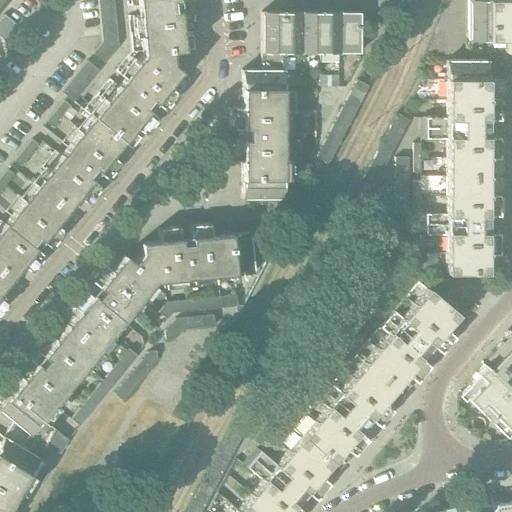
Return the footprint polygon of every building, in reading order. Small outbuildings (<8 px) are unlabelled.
[(135,0),(139,36),(179,33),(192,31),(190,10),(182,11),(181,1),(189,0),(188,0),(135,0)] [(113,1),(98,3),(98,10),(114,8),(113,1)] [(487,42),(487,1),(468,1),(467,42),(487,42)] [(506,42),(506,1),(487,1),(487,42),(506,42)] [(114,8),(98,10),(99,17),(115,15),(114,8)] [(260,13),(260,31),(281,31),(281,13),(260,13)] [(300,13),(281,13),(281,31),(281,49),(281,54),(299,54),(300,13)] [(299,54),(319,54),(319,13),(300,13),(299,54)] [(338,54),(338,13),(319,13),(319,54),(338,54)] [(338,13),(338,54),(358,54),(358,13),(338,13)] [(115,15),(99,17),(100,23),(115,22),(115,15)] [(115,22),(100,23),(101,30),(116,29),(115,22)] [(116,29),(101,30),(101,37),(117,35),(116,29)] [(135,62),(167,87),(179,72),(171,65),(169,53),(181,52),(179,33),(139,36),(141,55),(135,62)] [(117,35),(101,37),(102,42),(118,47),(117,35)] [(102,42),(100,45),(106,49),(112,54),(118,47),(102,42)] [(100,45),(93,54),(99,58),(106,49),(100,45)] [(106,49),(99,58),(104,63),(112,54),(106,49)] [(86,61),(76,74),(82,79),(92,66),(86,61)] [(445,80),(486,81),(486,61),(445,61),(445,80)] [(135,62),(102,102),(134,127),(143,135),(157,119),(151,114),(157,106),(163,111),(177,95),(167,87),(135,62)] [(92,66),(82,79),(88,84),(98,71),(92,66)] [(281,90),(281,71),(260,71),(241,71),(241,90),(281,90)] [(76,74),(71,80),(83,90),(88,84),(82,79),(76,74)] [(337,87),(337,75),(319,75),(319,87),(337,87)] [(71,80),(66,86),(78,96),(83,90),(71,80)] [(356,80),(352,88),(363,94),(368,86),(367,86),(356,80)] [(486,81),(445,80),(445,93),(441,93),(441,96),(439,97),(439,100),(445,100),(485,100),(486,81)] [(66,86),(61,93),(73,103),(78,96),(66,86)] [(352,88),(348,95),(359,102),(363,94),(352,88)] [(281,109),(281,90),(241,90),(241,109),(281,109)] [(348,95),(344,103),(355,109),(359,102),(348,95)] [(445,159),(485,159),(498,159),(498,138),(492,138),(491,121),(498,121),(498,100),(485,100),(445,100),(445,118),(419,118),(419,139),(445,140),(445,159)] [(55,111),(61,117),(70,106),(63,101),(55,111)] [(90,117),(122,142),(134,127),(102,102),(90,117)] [(344,103),(339,111),(351,117),(355,109),(344,103)] [(281,161),(281,109),(241,109),(228,109),(228,130),(239,131),(239,141),(228,140),(228,161),(241,162),(281,161)] [(61,117),(55,111),(45,123),(52,128),(60,117),(61,117)] [(339,111),(335,119),(347,125),(351,117),(339,111)] [(405,127),(408,120),(397,114),(393,121),(405,127)] [(90,117),(79,131),(110,156),(122,142),(90,117)] [(335,119),(331,127),(343,133),(347,125),(335,119)] [(401,134),(405,127),(393,121),(389,128),(401,134)] [(331,127),(327,134),(339,140),(343,133),(331,127)] [(397,141),(401,134),(389,128),(386,135),(397,141)] [(79,131),(46,171),(77,197),(87,205),(100,189),(97,186),(103,178),(106,181),(120,164),(110,156),(79,131)] [(327,134),(323,142),(335,148),(339,140),(327,134)] [(393,148),(397,141),(386,135),(382,142),(393,148)] [(22,151),(28,156),(37,145),(31,140),(22,151)] [(323,142),(319,150),(331,156),(335,148),(323,142)] [(389,155),(393,148),(382,142),(378,149),(389,155)] [(386,163),(389,155),(378,149),(374,157),(386,163)] [(319,150),(315,158),(326,164),(331,156),(319,150)] [(28,156),(22,151),(13,162),(20,167),(28,156)] [(382,170),(386,163),(374,157),(371,164),(382,170)] [(407,166),(407,157),(394,157),(394,166),(407,166)] [(485,177),(485,159),(445,159),(445,177),(485,177)] [(281,181),(281,161),(241,162),(241,180),(281,181)] [(378,177),(382,170),(371,164),(367,171),(378,177)] [(407,175),(407,166),(394,166),(394,175),(407,175)] [(0,178),(0,182),(4,186),(13,175),(7,170),(0,178)] [(77,197),(46,171),(34,186),(66,211),(77,197)] [(374,184),(378,177),(367,171),(363,178),(374,184)] [(407,183),(407,175),(394,175),(394,183),(407,183)] [(485,195),(485,177),(445,177),(445,196),(485,195)] [(370,191),(374,184),(363,178),(359,185),(370,191)] [(281,200),(281,181),(241,180),(241,200),(281,200)] [(407,192),(407,183),(394,183),(394,192),(407,192)] [(367,198),(370,191),(359,185),(355,192),(367,198)] [(66,211),(34,186),(23,199),(54,225),(66,211)] [(367,198),(355,192),(352,199),(363,205),(367,198)] [(407,201),(407,192),(394,192),(394,201),(407,201)] [(445,236),(445,255),(485,255),(498,255),(498,234),(486,234),(486,217),(498,217),(498,196),(485,195),(445,196),(445,214),(419,214),(419,236),(445,236)] [(23,199),(0,227),(0,249),(20,266),(30,274),(43,257),(40,254),(47,247),(50,249),(64,233),(54,225),(23,199)] [(359,212),(363,205),(352,199),(348,206),(359,212)] [(407,210),(407,201),(394,201),(394,210),(407,210)] [(153,283),(214,277),(210,237),(209,224),(187,227),(189,238),(179,239),(178,228),(157,230),(158,242),(139,244),(140,254),(131,264),(154,282),(153,283)] [(229,235),(233,275),(252,273),(249,244),(248,233),(229,235)] [(233,275),(229,235),(210,237),(214,277),(233,275)] [(20,266),(0,249),(0,272),(9,280),(20,266)] [(485,274),(485,255),(445,255),(445,274),(485,274)] [(66,326),(97,351),(121,321),(128,314),(140,299),(153,283),(154,282),(131,264),(122,257),(111,271),(101,263),(87,280),(91,283),(85,290),(81,287),(68,304),(77,312),(66,326)] [(0,272),(0,290),(9,280),(0,272)] [(412,303),(443,329),(455,315),(431,294),(424,288),(412,303)] [(235,295),(224,297),(225,307),(237,306),(235,295)] [(215,297),(206,298),(207,309),(216,308),(215,297)] [(215,297),(216,308),(218,308),(225,307),(224,297),(217,297),(215,297)] [(206,298),(198,299),(200,310),(207,309),(206,298)] [(198,299),(190,300),(191,311),(200,310),(198,299)] [(183,301),(179,301),(180,312),(185,311),(191,311),(190,300),(184,301),(183,301)] [(166,303),(163,307),(171,313),(172,312),(180,312),(179,301),(166,303)] [(412,303),(373,349),(404,375),(414,383),(428,367),(418,359),(429,346),(439,354),(453,338),(443,329),(412,303)] [(163,307),(158,313),(166,319),(171,313),(163,307)] [(213,315),(202,316),(203,327),(214,326),(213,315)] [(202,316),(192,317),(193,328),(203,327),(202,316)] [(192,317),(181,318),(182,329),(193,328),(192,317)] [(175,318),(168,327),(176,334),(180,329),(182,329),(181,318),(175,318)] [(85,365),(97,351),(66,326),(54,340),(85,365)] [(168,327),(164,332),(165,340),(172,339),(176,334),(168,327)] [(21,381),(52,406),(84,367),(85,365),(54,340),(45,332),(31,348),(35,351),(29,359),(25,356),(12,373),(21,381)] [(511,394),(511,343),(508,339),(502,344),(501,343),(494,349),(496,351),(491,357),(497,363),(489,370),(488,369),(511,394)] [(125,352),(122,356),(130,363),(136,356),(128,349),(125,352)] [(361,363),(393,389),(404,375),(373,349),(361,363)] [(146,354),(142,359),(150,366),(154,361),(156,358),(155,351),(148,352),(146,354)] [(122,357),(116,363),(125,370),(130,363),(122,356),(122,357)] [(142,359),(135,367),(143,374),(150,366),(142,359)] [(116,364),(109,372),(118,378),(124,371),(125,370),(116,363),(116,364)] [(381,403),(393,389),(361,363),(350,377),(381,403)] [(511,394),(488,369),(487,369),(484,366),(475,374),(478,377),(461,394),(488,421),(493,417),(508,432),(511,428),(511,394)] [(135,367),(128,375),(137,382),(143,374),(135,367)] [(109,372),(102,380),(111,387),(118,378),(109,372)] [(128,375),(125,379),(134,386),(137,382),(128,375)] [(311,422),(342,449),(344,446),(354,454),(366,440),(356,432),(367,419),(377,427),(390,411),(381,403),(350,377),(311,422)] [(125,379),(122,383),(131,390),(134,386),(125,379)] [(101,381),(96,388),(105,395),(111,387),(102,380),(102,381),(101,381)] [(41,420),(52,406),(21,381),(10,394),(41,420)] [(122,383),(119,386),(128,393),(131,390),(122,383)] [(119,386),(116,390),(125,397),(128,393),(119,386)] [(96,388),(90,396),(98,403),(105,395),(96,388)] [(116,390),(113,394),(122,401),(125,397),(116,390)] [(67,440),(41,420),(10,394),(0,406),(0,413),(12,423),(44,446),(58,455),(67,440)] [(83,403),(82,405),(91,412),(92,410),(98,403),(90,396),(83,403)] [(82,405),(76,413),(84,420),(91,412),(82,405)] [(250,422),(254,414),(242,408),(238,415),(250,422)] [(76,413),(70,419),(79,426),(84,420),(76,413)] [(276,413),(266,424),(272,429),(281,418),(276,413)] [(246,429),(250,422),(238,415),(234,423),(246,429)] [(330,462),(342,449),(311,422),(300,436),(330,462)] [(44,446),(12,423),(3,437),(2,438),(37,458),(44,446)] [(241,437),(246,429),(234,423),(230,431),(241,437)] [(266,424),(257,435),(262,440),(272,429),(266,424)] [(237,445),(241,437),(230,431),(226,438),(237,445)] [(330,462),(300,436),(288,450),(318,476),(330,462)] [(0,459),(27,475),(37,458),(2,438),(0,441),(0,459)] [(233,452),(237,445),(226,438),(221,446),(233,452)] [(229,460),(233,452),(221,446),(217,454),(229,460)] [(249,496),(267,511),(300,511),(298,510),(309,497),(314,501),(328,485),(318,476),(288,450),(276,464),(255,447),(241,463),(262,481),(249,496)] [(225,468),(229,460),(217,454),(213,462),(225,468)] [(27,475),(0,459),(0,481),(17,492),(27,475)] [(221,476),(225,468),(213,462),(209,469),(221,476)] [(216,483),(221,476),(209,469),(205,477),(216,483)] [(212,491),(216,483),(205,477),(201,485),(212,491)] [(0,511),(4,511),(17,492),(0,481),(0,511)] [(208,499),(212,491),(201,485),(197,492),(208,499)] [(204,506),(208,499),(197,492),(192,500),(204,506)] [(238,511),(267,511),(249,496),(237,511),(238,511)] [(195,511),(200,511),(204,506),(192,500),(188,508),(195,511)] [(511,511),(511,502),(497,505),(496,501),(491,501),(491,506),(490,506),(490,511),(511,511)] [(478,511),(478,508),(476,502),(458,507),(459,511),(478,511)]
